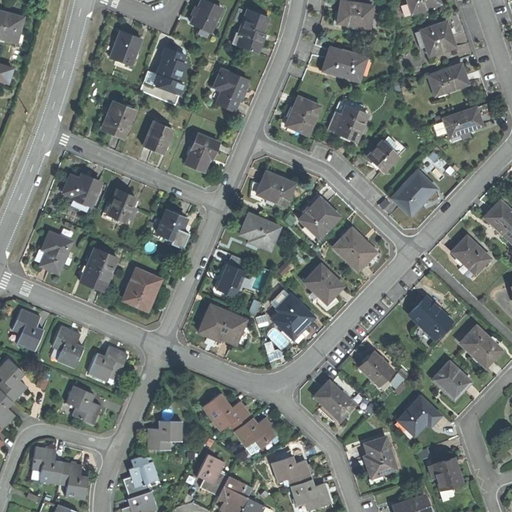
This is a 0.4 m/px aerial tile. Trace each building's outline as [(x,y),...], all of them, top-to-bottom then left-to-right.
[(223,8),(206,0),(202,0),(198,10),(192,22),(202,26),(212,31),(223,8)] [(374,5),(342,0),(341,0),(340,9),(338,22),(370,26),(374,5)] [(408,0),(410,3),(413,13),(439,4),(437,0),(408,0)] [(406,15),(413,13),(410,3),(403,6),(406,15)] [(240,46),(260,53),(264,40),(262,39),(264,33),(270,16),(249,8),(240,33),(244,35),(240,46)] [(0,38),(4,39),(3,41),(16,45),(18,37),(23,19),(0,12),(0,38)] [(447,21),(422,29),(426,42),(430,55),(456,46),(452,33),(447,21)] [(209,37),(212,31),(202,26),(200,32),(209,37)] [(420,44),(426,42),(422,29),(416,31),(420,44)] [(132,33),(122,30),(112,56),(133,64),(143,37),(132,33)] [(32,41),(18,37),(16,45),(29,49),(32,41)] [(165,55),(159,72),(180,81),(187,62),(183,60),(186,54),(176,50),(167,46),(163,54),(165,55)] [(343,50),(331,47),(328,58),(325,69),(336,72),(349,76),(361,79),(367,57),(355,54),(356,52),(343,48),(343,50)] [(429,75),(436,95),(469,84),(465,74),(462,64),(429,75)] [(12,69),(0,65),(0,79),(8,82),(12,69)] [(217,102),(236,110),(243,94),(250,78),(223,66),(215,85),(223,89),(217,102)] [(159,72),(150,69),(142,89),(177,103),(185,83),(180,81),(159,72)] [(321,105),(299,96),(293,109),(287,124),(310,133),(321,105)] [(329,127),(336,130),(347,103),(364,110),(366,105),(346,97),(340,99),(329,127)] [(111,134),(122,138),(133,112),(112,103),(101,130),(111,134)] [(346,135),(357,140),(362,129),(366,118),(369,112),(364,110),(347,103),(336,130),(335,131),(346,135)] [(477,106),(444,116),(449,129),(451,136),(483,126),(480,116),(477,106)] [(437,133),(449,129),(444,116),(437,119),(437,120),(433,122),(437,133)] [(370,120),(366,118),(362,129),(366,130),(370,120)] [(152,123),(142,146),(152,150),(162,154),(171,131),(152,123)] [(194,168),(203,172),(208,159),(211,160),(218,143),(197,134),(185,164),(194,168)] [(388,136),(384,140),(391,147),(396,143),(394,142),(388,136)] [(376,163),(384,171),(399,154),(391,147),(384,140),(383,139),(368,156),(376,163)] [(396,143),(391,147),(399,154),(406,147),(397,139),(394,142),(396,143)] [(418,171),(393,196),(402,205),(411,213),(436,188),(418,171)] [(261,184),(256,197),(271,203),(285,209),(295,186),(266,173),(263,180),(261,184)] [(90,207),(100,184),(95,181),(89,179),(89,180),(80,176),(78,180),(70,176),(62,193),(72,198),(71,199),(90,207)] [(270,206),(271,203),(256,197),(261,184),(254,181),(248,197),(270,206)] [(110,217),(124,224),(126,219),(130,221),(135,209),(131,207),(134,199),(126,195),(117,191),(108,209),(113,211),(110,217)] [(298,222),(319,241),(339,220),(328,210),(319,201),(298,222)] [(492,214),(485,221),(511,246),(511,217),(500,206),(492,214)] [(166,211),(156,234),(175,243),(184,221),(178,219),(175,218),(176,215),(166,211)] [(279,226),(248,213),(244,223),(240,234),(250,238),(249,241),(269,249),(279,226)] [(352,232),(334,251),(359,273),(376,254),(363,243),(352,232)] [(70,243),(48,234),(41,250),(45,252),(39,266),(47,269),(58,273),(70,243)] [(459,248),(452,256),(476,279),(491,264),(467,241),(459,248)] [(115,257),(94,249),(79,283),(90,287),(100,291),(106,276),(107,276),(115,257)] [(222,274),(216,289),(234,297),(245,271),(242,270),(246,260),(231,254),(227,263),(222,274)] [(316,294),(326,303),(334,295),(343,285),(320,264),(303,282),(312,290),(314,289),(318,293),(316,294)] [(135,268),(122,300),(134,305),(147,310),(152,298),(151,297),(154,290),(156,290),(160,279),(135,268)] [(270,307),(277,313),(290,298),(284,292),(270,307)] [(274,323),(291,338),(301,327),(305,331),(309,327),(314,320),(290,298),(277,313),(280,316),(274,323)] [(451,325),(427,301),(417,311),(409,319),(434,343),(451,325)] [(220,338),(235,344),(245,319),(210,304),(198,332),(208,336),(210,333),(220,338)] [(18,346),(35,353),(44,332),(37,329),(41,318),(31,314),(22,311),(14,331),(23,335),(18,346)] [(295,342),(305,331),(301,327),(291,338),(295,342)] [(58,363),(75,370),(84,349),(77,346),(81,336),(72,332),(63,328),(54,349),(62,352),(58,363)] [(275,328),(268,334),(282,348),(289,341),(275,328)] [(475,329),(460,346),(485,370),(492,362),(500,353),(475,329)] [(273,339),(266,341),(271,360),(285,356),(282,347),(275,349),(273,339)] [(98,356),(90,377),(109,384),(112,375),(120,378),(128,356),(119,353),(109,349),(105,358),(98,356)] [(393,374),(374,356),(366,364),(359,371),(378,389),(385,382),(393,374)] [(0,378),(3,381),(0,384),(0,391),(14,404),(21,397),(28,390),(19,381),(24,376),(9,360),(0,369),(0,378)] [(447,365),(431,384),(454,404),(462,395),(470,386),(447,365)] [(390,386),(385,382),(378,389),(383,394),(390,386)] [(327,410),(340,423),(355,408),(330,384),(316,399),(327,410)] [(72,419),(93,427),(96,420),(101,408),(92,405),(95,396),(73,388),(66,406),(76,410),(72,419)] [(0,430),(1,432),(10,423),(15,418),(8,410),(14,404),(0,391),(0,430)] [(98,393),(95,400),(105,403),(107,397),(98,393)] [(203,410),(209,419),(228,405),(222,396),(203,410)] [(398,424),(416,440),(424,430),(430,424),(434,427),(440,420),(419,401),(398,424)] [(209,419),(220,433),(229,426),(234,433),(251,420),(245,412),(240,405),(233,411),(228,405),(209,419)] [(257,429),(251,420),(234,433),(246,450),(254,443),(260,451),(279,437),(272,428),(267,421),(257,429)] [(148,442),(148,452),(171,452),(171,443),(182,443),(181,423),(159,423),(159,431),(148,432),(148,442)] [(386,441),(364,448),(368,461),(364,462),(367,472),(371,483),(397,474),(386,441)] [(252,457),(260,451),(254,443),(246,450),(252,457)] [(39,484),(58,487),(62,465),(55,464),(57,452),(36,449),(34,461),(33,470),(41,472),(39,484)] [(208,494),(216,498),(227,478),(219,474),(224,464),(208,456),(196,479),(204,483),(200,490),(208,494)] [(272,467),(277,486),(288,483),(290,491),(311,484),(308,474),(305,465),(294,469),(292,460),(272,467)] [(127,489),(129,500),(152,494),(149,484),(158,482),(153,462),(129,469),(131,478),(124,480),(127,489)] [(454,463),(428,471),(432,483),(438,481),(442,494),(462,488),(458,475),(454,463)] [(73,467),(62,465),(58,487),(67,489),(65,499),(85,503),(89,481),(80,479),(82,468),(73,467)] [(221,511),(241,511),(247,501),(239,497),(245,487),(227,478),(216,498),(216,500),(223,504),(220,511),(221,511)] [(313,492),(311,484),(290,491),(295,509),(308,506),(309,511),(320,511),(332,509),(329,498),(326,489),(313,492)] [(253,491),(245,487),(239,497),(247,501),(253,491)] [(37,506),(39,499),(27,494),(24,501),(37,506)] [(121,511),(156,511),(152,494),(129,500),(127,500),(129,510),(121,511)] [(264,511),(265,510),(247,501),(241,511),(264,511)] [(430,511),(427,501),(394,511),(430,511)]
